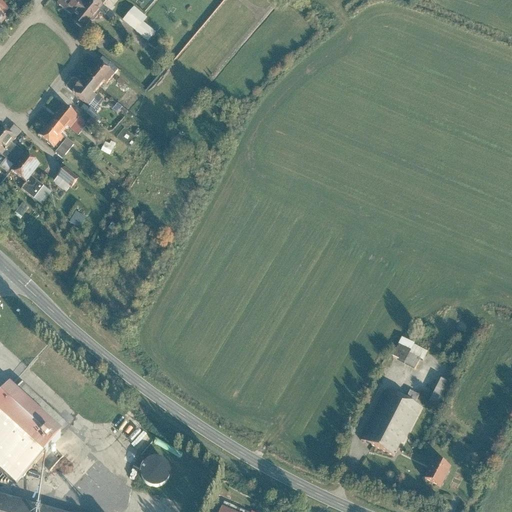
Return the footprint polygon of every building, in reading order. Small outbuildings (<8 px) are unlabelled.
[(89,4),(83,0),(61,0),(57,6),(77,21),(89,4)] [(106,7),(96,0),(92,0),(89,4),(77,21),(73,26),(85,35),(106,7)] [(147,22),(134,11),(123,23),(149,45),(157,36),(144,25),(147,22)] [(112,75),(97,63),(84,78),(85,79),(99,91),(112,75)] [(99,91),(85,79),(73,93),(87,105),(99,91)] [(79,120),(65,108),(53,123),(67,134),(79,120)] [(67,134),(53,123),(41,139),(55,150),(67,134)] [(9,135),(3,129),(0,133),(0,154),(3,157),(21,134),(14,128),(9,135)] [(68,139),(56,152),(63,158),(75,145),(68,139)] [(40,167),(25,155),(11,174),(25,185),(31,178),(40,167)] [(77,181),(65,171),(55,182),(68,192),(77,181)] [(34,201),(44,189),(31,178),(25,185),(21,191),(34,201)] [(77,212),(71,222),(80,228),(86,219),(77,212)] [(422,361),(427,352),(400,338),(390,357),(414,370),(419,359),(422,361)] [(439,379),(427,403),(437,407),(449,384),(439,379)] [(400,444),(402,445),(421,409),(414,405),(418,396),(409,391),(404,400),(385,390),(360,440),(393,457),(400,444)] [(67,441),(13,391),(0,404),(0,470),(18,487),(67,441)] [(159,458),(151,458),(145,461),(142,464),(139,470),(138,476),(140,482),(145,489),(151,491),(155,492),(163,490),(167,487),(170,482),(172,478),(172,472),(169,465),(165,461),(159,458)] [(442,487),(452,466),(435,458),(425,479),(442,487)] [(58,511),(0,495),(0,511),(58,511)]
